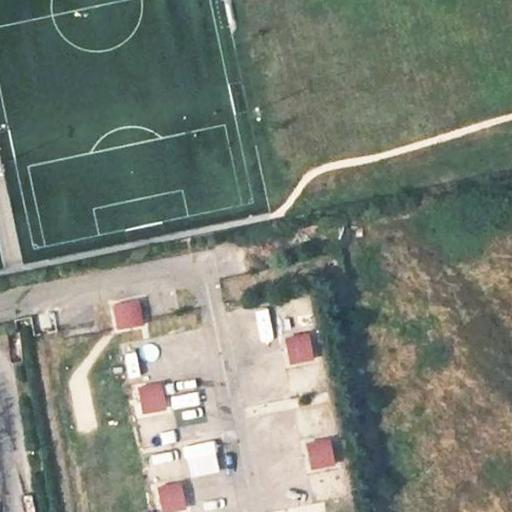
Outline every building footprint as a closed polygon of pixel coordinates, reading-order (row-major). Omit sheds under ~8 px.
[(114,305),(118,327),(141,324),(138,301),(128,303),(114,305)] [(285,338),(289,361),(311,357),(307,334),(285,338)] [(124,376),(153,372),(150,353),(122,357),(124,376)] [(140,388),(144,413),(163,409),(159,384),(140,388)] [(307,443),(311,467),(333,463),(329,440),(307,443)] [(157,487),(162,511),(183,507),(179,483),(157,487)]
